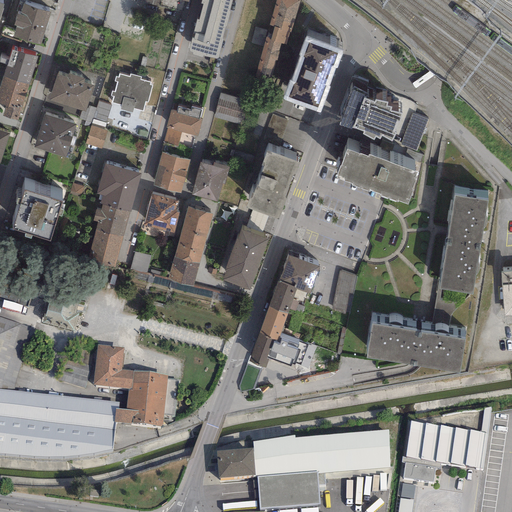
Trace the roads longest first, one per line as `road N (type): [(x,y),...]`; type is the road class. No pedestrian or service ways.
road 1 (unclassified): [(194,473),(357,33)]
road 2 (residential): [(142,186),(184,196),(239,0)]
road 3 (residential): [(67,0),(0,203)]
road 4 (residential): [(191,0),(142,186)]
road 5 (unclassified): [(476,0),(428,79),(399,74),(357,33)]
